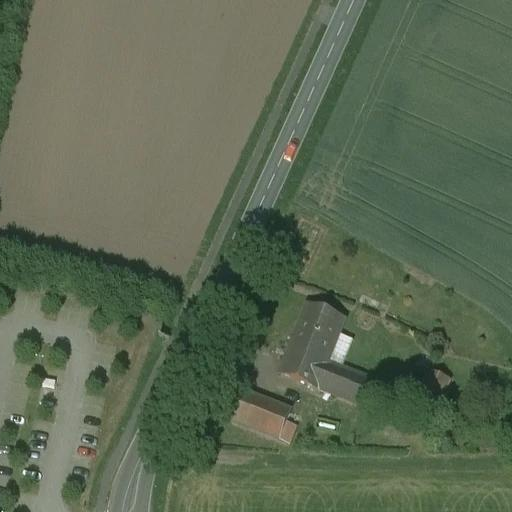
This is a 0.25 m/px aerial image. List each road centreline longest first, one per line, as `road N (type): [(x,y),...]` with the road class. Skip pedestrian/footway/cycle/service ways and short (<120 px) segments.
road 1 (tertiary): [(132,511),(143,455),(353,0)]
road 2 (track): [(143,455),(511,465)]
